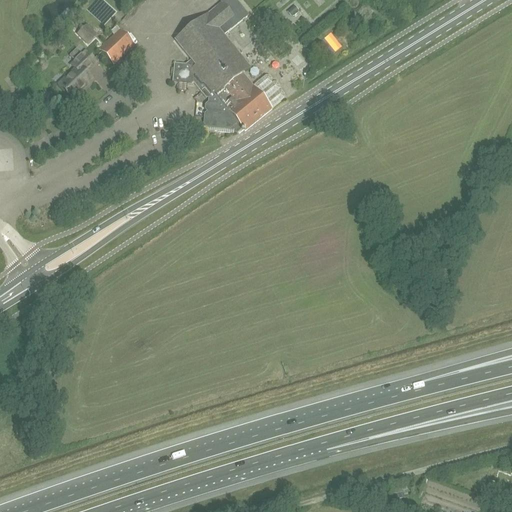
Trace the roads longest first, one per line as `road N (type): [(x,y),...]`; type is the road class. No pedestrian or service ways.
road 1 (motorway): [(411,391),(25,511)]
road 2 (secondary): [(161,197),(489,0)]
road 3 (motorway): [(101,511),(324,442)]
road 4 (residential): [(511,448),(288,508)]
road 5 (motorway): [(324,442),(511,393)]
road 6 (motorway): [(324,442),(511,410)]
road 7 (secondary): [(161,197),(32,272)]
road 8 (secondary): [(43,285),(161,197)]
